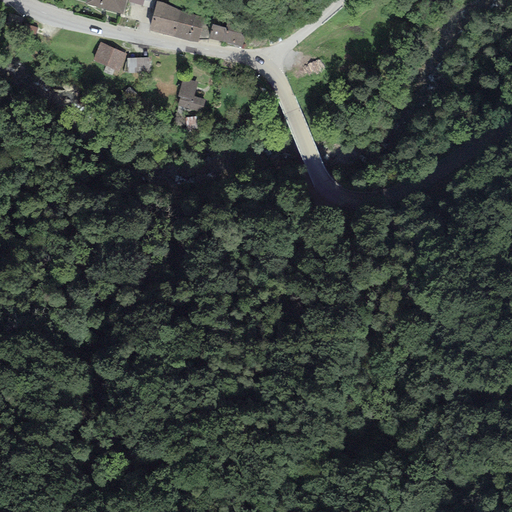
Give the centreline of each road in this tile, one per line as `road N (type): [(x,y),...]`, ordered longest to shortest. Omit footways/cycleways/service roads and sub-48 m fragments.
road 1 (tertiary): [(511,124),(402,191),(352,202),(321,180),(277,81),(262,65)]
road 2 (tertiary): [(262,65),(82,25),(18,0)]
